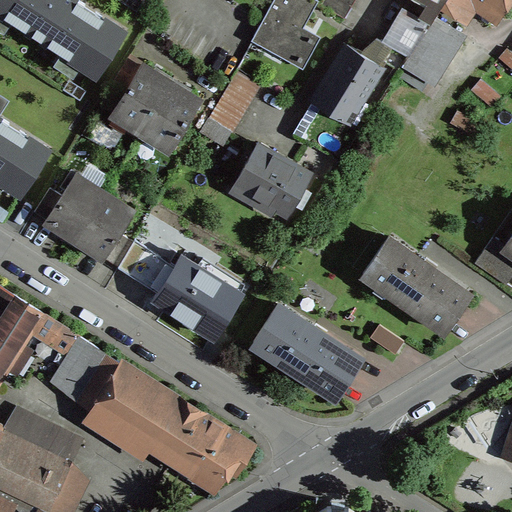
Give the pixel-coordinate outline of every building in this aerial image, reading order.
[(125,29),(80,0),(0,0),(0,11),(96,73),(125,29)] [(312,0),(273,0),(254,35),(302,61),(315,37),(294,26),(297,19),(301,21),(312,0)] [(355,0),(322,0),(321,3),(345,17),(355,0)] [(444,0),(428,0),(421,13),(432,19),(435,15),(442,4),(444,0)] [(478,0),(501,15),(510,0),(444,0),(442,4),(461,17),(471,0),(478,0)] [(409,55),(432,19),(421,13),(418,18),(406,11),(397,26),(395,25),(386,40),(408,54),(409,55)] [(432,19),(409,55),(408,54),(403,61),(407,63),(430,78),(432,79),(462,32),(435,15),(432,19)] [(381,38),(373,52),(399,68),(403,61),(408,54),(386,40),(381,38)] [(362,98),(383,64),(348,42),(315,95),(345,114),(357,95),(362,98)] [(511,48),(507,45),(499,54),(511,64),(511,48)] [(126,89),(143,63),(129,55),(113,81),(126,89)] [(112,112),(141,130),(171,80),(143,63),(126,89),(112,112)] [(430,78),(407,63),(399,75),(422,90),(430,78)] [(262,83),(237,69),(223,93),(247,108),(262,83)] [(481,76),(472,86),(492,104),(501,93),(481,76)] [(141,130),(170,148),(200,98),(171,80),(141,130)] [(247,108),(223,93),(209,117),(230,129),(234,131),(247,108)] [(482,121),(459,107),(452,120),(475,133),(482,121)] [(50,147),(0,114),(0,179),(21,192),(50,147)] [(224,141),(230,129),(209,117),(208,116),(202,127),(224,141)] [(288,212),(311,173),(257,142),(231,187),(252,198),(255,193),(288,212)] [(327,159),(320,170),(331,177),(338,166),(327,159)] [(74,237),(105,189),(77,171),(62,194),(47,218),(46,220),(74,237)] [(50,186),(35,210),(47,218),(62,194),(50,186)] [(74,237),(103,256),(104,254),(119,230),(133,207),(105,189),(74,237)] [(119,230),(104,254),(119,264),(135,240),(119,230)] [(445,329),(471,292),(389,234),(363,272),(445,329)] [(506,282),(511,273),(511,250),(504,245),(505,244),(494,235),(475,261),(506,282)] [(135,239),(135,240),(119,264),(159,289),(175,264),(135,239)] [(155,296),(214,334),(241,291),(206,269),(211,261),(204,256),(199,264),(182,254),(175,264),(159,289),(155,296)] [(0,378),(44,311),(0,283),(0,378)] [(337,395),(362,357),(278,302),(253,341),(337,395)] [(91,407),(120,360),(80,335),(53,378),(76,393),(74,396),(91,407)] [(237,469),(253,444),(120,360),(91,407),(212,484),(226,462),(237,469)] [(4,426),(72,458),(82,438),(17,406),(4,426)] [(511,422),(501,455),(511,459),(511,422)] [(0,473),(53,499),(72,458),(4,426),(0,424),(0,473)] [(70,511),(88,476),(72,458),(53,499),(46,511),(70,511)] [(28,511),(34,509),(0,492),(0,511),(28,511)]
